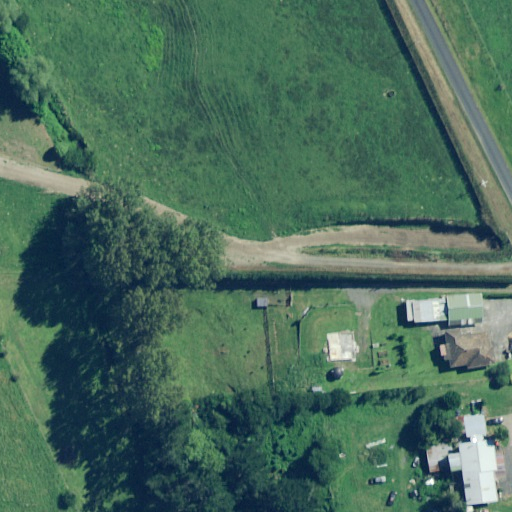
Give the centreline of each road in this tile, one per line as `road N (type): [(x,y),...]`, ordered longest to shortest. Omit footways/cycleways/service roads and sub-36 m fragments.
road 1 (track): [(0,159),(302,257),(438,271),(511,266)]
road 2 (unclassified): [(424,0),(511,180)]
